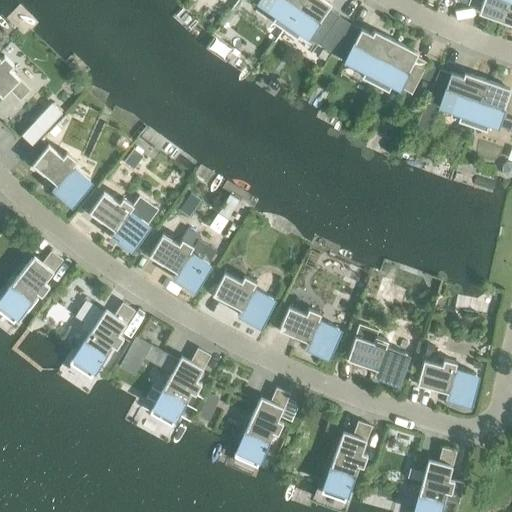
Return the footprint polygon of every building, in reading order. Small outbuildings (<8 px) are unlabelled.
[(271,20),(283,29),(303,0),(257,0),(257,1),(275,14),(271,20)] [(324,0),(303,0),(283,29),(296,38),(300,32),(318,44),(338,15),(323,4),(326,1),(324,0)] [(484,15),(501,21),(508,0),(468,0),(467,4),(485,11),(484,15)] [(511,0),(508,0),(501,21),(511,25),(511,0)] [(361,76),(374,83),(396,41),(379,32),(377,37),(360,28),(344,60),(345,60),(345,59),(356,65),(355,65),(364,70),(361,76)] [(396,41),(374,83),(388,90),(391,84),(399,88),(400,87),(410,92),(410,93),(411,94),(427,62),(410,54),(412,49),(396,41)] [(0,58),(0,91),(5,86),(19,100),(29,89),(9,69),(13,65),(3,55),(0,58)] [(457,120),(471,125),(487,80),(469,74),(468,78),(450,72),(449,73),(438,69),(425,101),(438,105),(459,113),(457,120)] [(487,80),(471,125),(486,130),(488,123),(497,126),(497,125),(508,129),(508,130),(509,130),(511,121),(511,93),(503,90),(504,86),(487,80)] [(422,82),(417,93),(425,97),(430,85),(422,82)] [(18,138),(28,147),(59,116),(48,106),(18,138)] [(55,125),(49,132),(53,137),(60,130),(55,125)] [(40,140),(31,150),(35,153),(44,143),(40,140)] [(51,188),(69,203),(89,179),(72,165),(76,161),(66,152),(62,156),(47,144),(31,164),(55,184),(51,188)] [(133,149),(124,162),(134,169),(143,155),(133,149)] [(502,167),(502,172),(506,177),(511,177),(511,176),(511,162),(506,163),(502,167)] [(110,235),(129,248),(157,209),(138,195),(132,204),(122,197),(118,202),(103,191),(88,212),(113,230),(110,235)] [(190,193),(179,210),(189,216),(200,199),(190,193)] [(187,228),(181,238),(193,245),(197,239),(198,239),(200,236),(187,228)] [(172,277),(192,289),(216,250),(198,239),(197,239),(193,245),(181,238),(178,244),(162,233),(148,255),(175,272),(172,277)] [(30,259),(0,297),(0,312),(13,323),(36,292),(41,296),(49,285),(44,282),(62,259),(50,250),(38,265),(30,259)] [(236,314),(257,325),(272,297),(252,287),(255,282),(243,275),(240,281),(223,272),(212,295),(239,309),(236,314)] [(102,312),(79,348),(69,363),(90,377),(111,345),(116,348),(123,337),(118,334),(134,310),(122,302),(111,318),(102,312)] [(304,347),(325,356),(338,327),(318,319),(320,313),(308,308),(305,313),(288,306),(277,329),(306,342),(304,347)] [(373,375),(395,382),(406,353),(385,346),(387,340),(374,335),(372,341),(354,335),(346,359),(375,369),(373,375)] [(427,344),(425,356),(431,357),(434,346),(427,344)] [(170,374),(158,397),(149,413),(171,425),(189,392),(194,394),(201,383),(196,380),(210,355),(197,348),(188,364),(178,359),(170,374)] [(157,365),(157,366),(170,374),(178,359),(165,352),(157,365)] [(444,398),(467,404),(475,373),(454,368),(456,362),(443,358),(441,364),(423,359),(416,383),(446,392),(444,398)] [(258,400),(237,448),(233,456),(256,467),(272,432),(277,434),(282,422),(277,420),(289,393),(276,387),(268,405),(258,400)] [(203,405),(198,416),(208,420),(213,409),(203,405)] [(341,435),(323,484),(321,493),(344,501),(357,465),(362,467),(367,454),(361,452),(371,425),(357,420),(351,438),(341,435)] [(426,463),(413,511),(439,511),(443,500),(457,504),(463,483),(448,479),(456,450),(441,447),(437,465),(426,463)]
